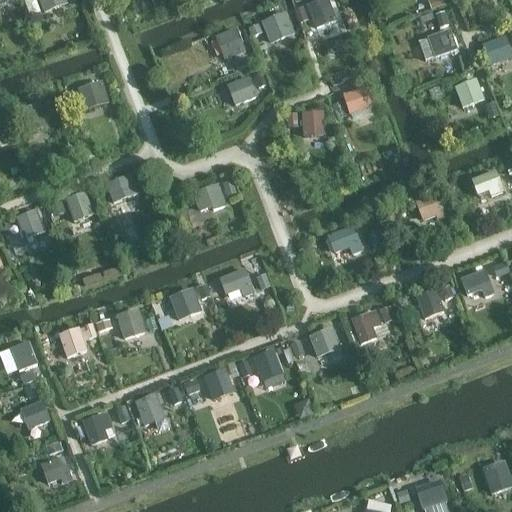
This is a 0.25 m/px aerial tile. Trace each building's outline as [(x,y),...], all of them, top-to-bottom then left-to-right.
[(71,0),(36,0),(24,5),(34,32),(77,16),(71,0)] [(323,0),(308,7),(319,31),(340,21),(330,0),(323,0)] [(279,9),(251,21),(266,54),(294,41),(279,9)] [(438,15),(442,32),(453,30),(448,13),(438,15)] [(239,28),(216,38),(226,61),(249,52),(239,28)] [(427,62),(461,50),(454,29),(420,41),(427,62)] [(490,67),(511,60),(511,48),(509,37),(484,44),(490,67)] [(258,75),(226,85),(234,111),(266,100),(258,75)] [(478,80),(456,88),(464,109),(486,101),(478,80)] [(81,88),(85,111),(111,106),(106,83),(81,88)] [(374,119),(362,94),(333,108),(346,133),(374,119)] [(53,130),(39,97),(10,109),(24,143),(53,130)] [(327,137),(326,112),(304,113),(304,138),(327,137)] [(2,121),(0,121),(0,146),(8,144),(2,121)] [(502,167),(466,182),(476,206),(511,191),(502,167)] [(132,175),(107,184),(115,205),(140,195),(132,175)] [(235,181),(223,184),(226,198),(238,195),(235,181)] [(214,184),(182,199),(194,226),(226,211),(214,184)] [(95,216),(84,186),(60,195),(71,225),(95,216)] [(440,193),(417,202),(425,223),(437,218),(441,221),(450,218),(440,193)] [(38,211),(17,219),(26,241),(47,233),(38,211)] [(372,248),(361,220),(324,233),(334,262),(372,248)] [(31,253),(50,246),(46,235),(27,242),(31,253)] [(246,270),(221,280),(228,297),(244,291),(246,296),(255,293),(246,270)] [(487,271),(462,280),(469,298),(485,293),(487,298),(496,295),(487,271)] [(162,298),(173,325),(202,313),(192,287),(162,298)] [(425,290),(401,301),(415,335),(440,325),(425,290)] [(384,326),(397,321),(392,307),(379,312),(384,326)] [(375,310),(351,318),(362,348),(381,342),(376,328),(381,326),(375,310)] [(141,312),(119,319),(126,341),(148,334),(141,312)] [(83,351),(72,322),(44,333),(55,362),(83,351)] [(340,359),(329,335),(298,349),(308,373),(340,359)] [(21,373),(40,364),(30,341),(11,350),(21,373)] [(276,351),(255,359),(265,384),(285,376),(276,351)] [(224,373),(199,380),(209,414),(234,406),(224,373)] [(195,405),(205,401),(198,382),(188,386),(195,405)] [(158,397),(138,405),(147,428),(167,420),(158,397)] [(45,402),(22,410),(30,432),(53,423),(45,402)] [(120,434),(108,403),(79,414),(91,445),(120,434)] [(48,484),(72,480),(65,443),(42,447),(48,484)] [(502,460),(479,467),(489,498),(511,490),(502,460)] [(418,488),(424,511),(451,511),(443,482),(418,488)] [(392,511),(394,506),(369,500),(366,511),(392,511)]
